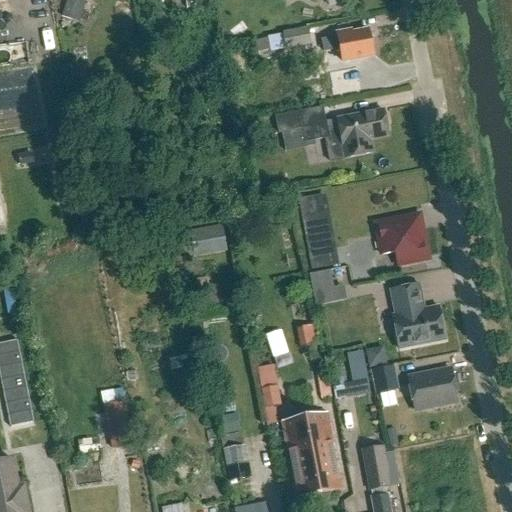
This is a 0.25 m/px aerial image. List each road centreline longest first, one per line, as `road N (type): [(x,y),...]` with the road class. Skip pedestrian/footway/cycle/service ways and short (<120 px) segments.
road 1 (residential): [(443,189),(509,511)]
road 2 (residential): [(409,0),(434,136)]
